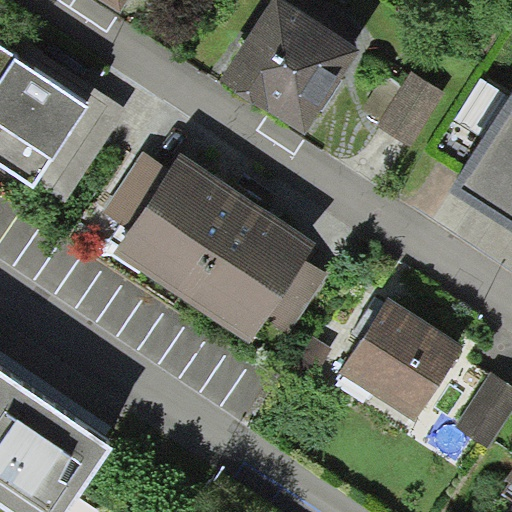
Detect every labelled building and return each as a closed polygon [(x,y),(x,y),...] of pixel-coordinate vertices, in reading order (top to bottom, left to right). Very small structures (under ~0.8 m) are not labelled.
[(107,0),(124,10),(130,0),(107,0)] [(225,85),(305,135),(359,51),(279,1),(225,85)] [(0,158),(69,200),(125,108),(0,33),(0,158)] [(388,124),(416,141),(445,93),(417,76),(388,124)] [(511,106),(457,198),(511,230),(511,106)] [(116,237),(256,329),(268,310),(292,326),(336,259),(299,235),(310,218),(173,129),(158,151),(143,141),(101,206),(126,222),(116,237)] [(341,353),(415,402),(462,332),(388,283),(341,353)] [(511,405),(511,377),(492,364),(455,419),(489,441),(511,405)] [(0,493),(25,511),(63,511),(111,447),(0,366),(0,493)] [(511,472),(511,447),(500,465),(511,472)]
